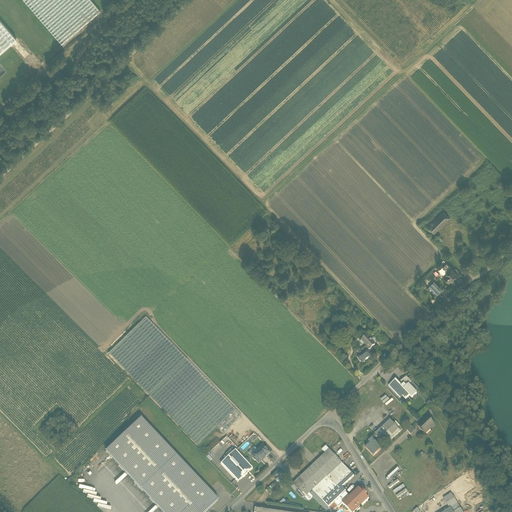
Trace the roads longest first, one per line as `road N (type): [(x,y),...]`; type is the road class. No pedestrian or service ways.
road 1 (track): [(480,0),(261,202)]
road 2 (unclassified): [(0,175),(188,0)]
road 3 (unclassified): [(331,414),(470,279)]
road 4 (track): [(0,125),(129,0)]
road 5 (unclassified): [(227,511),(331,414)]
